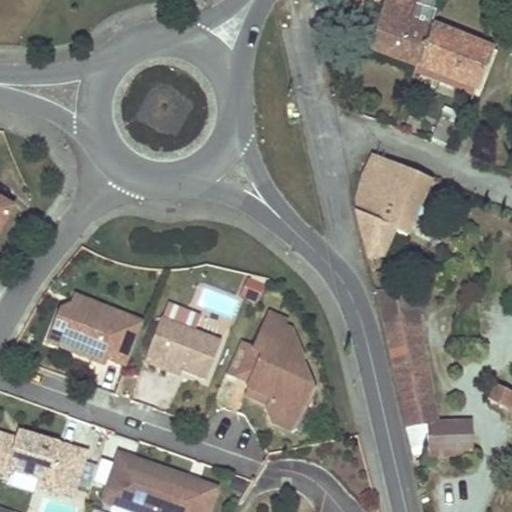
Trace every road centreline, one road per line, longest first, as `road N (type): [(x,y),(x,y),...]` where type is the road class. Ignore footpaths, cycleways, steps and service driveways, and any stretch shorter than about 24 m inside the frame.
road 1 (residential): [(218,153),(337,272),(351,298),(406,511)]
road 2 (residential): [(0,380),(260,472)]
road 3 (residential): [(0,328),(115,160)]
road 4 (unclassified): [(208,51),(155,36),(106,63),(94,89)]
